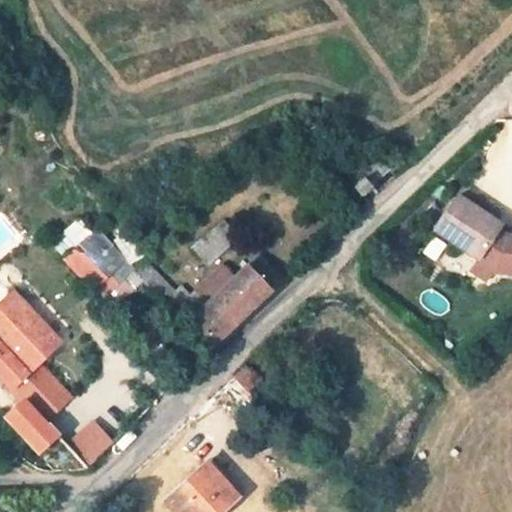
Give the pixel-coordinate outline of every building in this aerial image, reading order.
[(374,189),(366,180),(359,186),(354,191),(362,199),(374,189)] [(207,267),(238,240),(222,222),(191,248),(207,267)] [(506,273),(485,266),(476,259),(459,246),(463,240),(439,222),(414,253),(454,286),(468,298),(496,307),(506,273)] [(83,314),(115,284),(83,252),(52,283),(83,314)] [(176,359),(169,367),(179,378),(248,314),(241,307),(254,293),(235,274),(163,343),(176,359)] [(0,426),(16,444),(42,419),(13,386),(36,364),(0,324),(0,426)] [(229,393),(240,383),(232,374),(221,384),(229,393)] [(89,466),(115,442),(92,419),(67,443),(89,466)] [(211,511),(218,506),(194,478),(178,492),(158,511),(211,511)]
